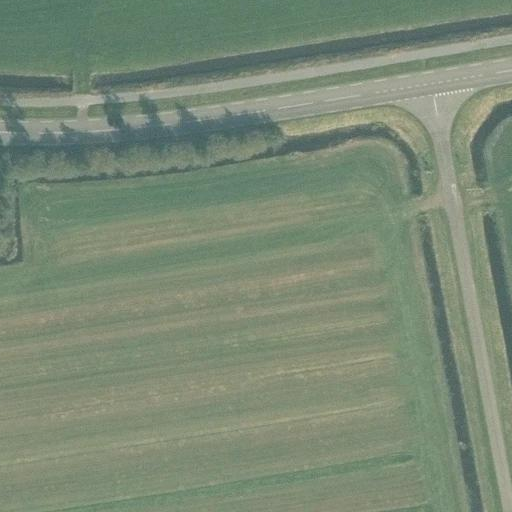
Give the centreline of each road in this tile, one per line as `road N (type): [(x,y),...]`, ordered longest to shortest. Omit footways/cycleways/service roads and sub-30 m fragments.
road 1 (unclassified): [(508,511),(428,84)]
road 2 (tertiary): [(0,132),(170,126),(428,84)]
